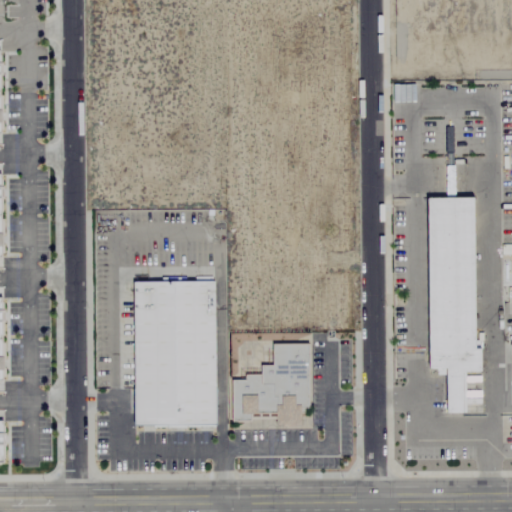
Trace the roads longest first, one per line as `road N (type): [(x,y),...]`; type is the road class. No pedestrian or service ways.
road 1 (tertiary): [(0,498),(511,496)]
road 2 (residential): [(68,0),(74,498)]
road 3 (residential): [(369,0),(373,497)]
